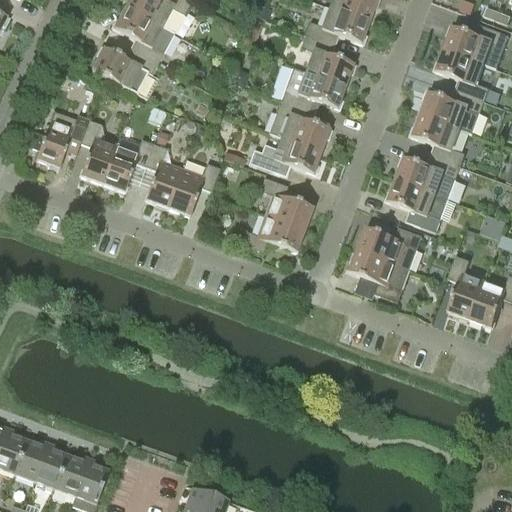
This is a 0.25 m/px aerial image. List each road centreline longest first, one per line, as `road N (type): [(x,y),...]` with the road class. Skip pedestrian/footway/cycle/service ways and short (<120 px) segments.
road 1 (residential): [(311,293),(0,177)]
road 2 (residential): [(311,293),(416,0)]
road 3 (residential): [(511,368),(311,293)]
road 4 (residential): [(0,130),(63,0)]
